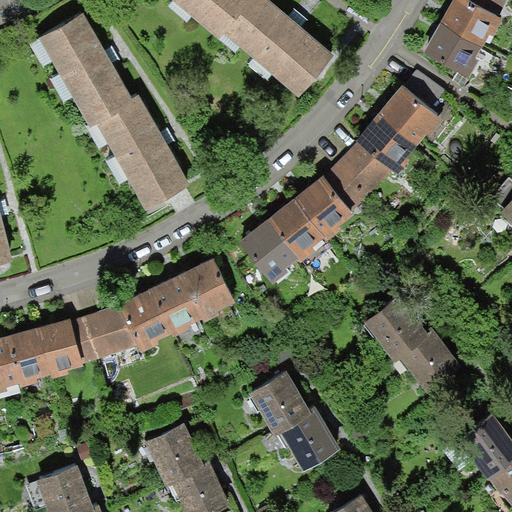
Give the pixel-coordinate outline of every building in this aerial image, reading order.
[(184,0),(220,30),(226,23),(244,0),(184,0)] [(288,15),(287,17),(281,12),(266,0),(244,0),(226,23),(242,37),(241,38),(274,64),(273,65),(301,88),(329,53),(298,27),(300,24),(288,15)] [(491,0),(454,0),(447,12),(443,19),(480,41),(496,13),(488,8),(491,0)] [(42,33),(92,120),(98,116),(97,115),(130,97),(130,96),(96,38),(81,11),(42,33)] [(427,48),(464,69),(480,41),(443,19),(432,38),(427,48)] [(381,110),(415,138),(437,111),(430,105),(444,88),(417,68),(404,84),(403,83),(388,100),(381,110)] [(130,97),(97,115),(98,116),(147,201),(186,179),(149,115),(136,92),(130,96),(130,97)] [(384,158),(393,165),(415,138),(381,110),(361,133),(359,136),(361,139),(346,154),(367,174),(356,185),(357,185),(384,158)] [(367,174),(346,154),(338,162),(335,165),(356,185),(367,174)] [(351,208),(344,199),(357,186),(357,185),(356,185),(335,165),(325,175),(323,174),(307,187),(296,195),(323,230),(351,208)] [(503,207),(511,214),(511,177),(509,175),(491,195),(504,206),(503,207)] [(323,230),(296,195),(276,211),(269,216),(296,251),(323,230)] [(242,238),(269,273),(296,251),(269,216),(248,233),(242,238)] [(0,256),(9,254),(0,220),(0,256)] [(182,271),(201,311),(233,296),(213,256),(192,266),(182,271)] [(201,311),(182,271),(160,282),(151,286),(171,326),(201,311)] [(94,343),(98,355),(171,326),(151,286),(127,298),(120,301),(121,304),(99,311),(108,339),(94,343)] [(367,317),(395,352),(400,349),(425,329),(404,302),(397,293),(367,317)] [(88,314),(84,315),(94,343),(108,339),(99,311),(88,314)] [(70,320),(69,318),(50,323),(38,326),(50,367),(98,355),(94,343),(84,315),(70,320)] [(438,335),(430,325),(425,329),(400,349),(428,384),(458,360),(438,335)] [(15,332),(8,335),(19,376),(50,367),(38,326),(15,332)] [(0,381),(19,376),(8,335),(0,336),(0,381)] [(284,369),(252,389),(275,427),(308,407),(290,378),(284,369)] [(308,407),(275,427),(286,445),(291,442),(304,462),(337,442),(319,414),(313,404),(308,407)] [(489,470),(511,451),(511,438),(497,419),(490,411),(461,435),(489,470)] [(182,420),(147,437),(167,477),(202,461),(186,429),(182,420)] [(511,451),(489,470),(501,486),(504,484),(506,486),(508,485),(511,489),(511,451)] [(212,469),(207,458),(202,461),(167,477),(176,496),(182,494),(191,511),(199,511),(227,498),(212,469)] [(53,511),(70,511),(91,504),(78,471),(75,462),(39,476),(53,511)] [(372,511),(366,501),(360,492),(328,511),(372,511)] [(91,504),(70,511),(100,511),(100,510),(97,502),(91,504)]
